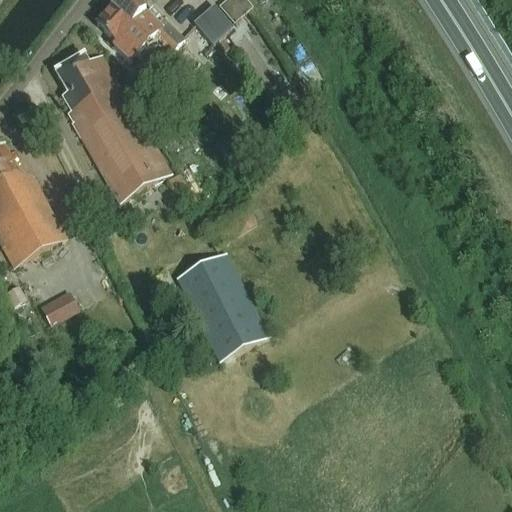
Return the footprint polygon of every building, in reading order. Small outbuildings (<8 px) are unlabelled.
[(143,54),(146,57),(161,72),(184,47),(162,25),(157,30),(138,12),(145,5),(139,0),(125,0),(126,0),(125,0),(121,0),(109,13),(110,14),(96,29),(116,48),(113,52),(130,68),(143,54)] [(233,0),(228,4),(243,21),(252,13),(240,0),(233,0)] [(234,29),(243,21),(228,4),(219,12),(234,29)] [(227,40),(234,33),(214,10),(192,29),(213,52),(219,46),(227,40)] [(120,210),(172,180),(102,60),(88,68),(84,61),(55,77),(67,99),(62,102),(71,117),(68,119),(73,128),(72,129),(120,210)] [(0,248),(13,274),(66,245),(33,182),(18,178),(4,152),(0,153),(0,248)] [(215,254),(257,230),(240,202),(199,227),(215,254)] [(219,370),(270,344),(226,259),(176,285),(219,370)] [(78,318),(69,300),(40,315),(49,333),(78,318)]
